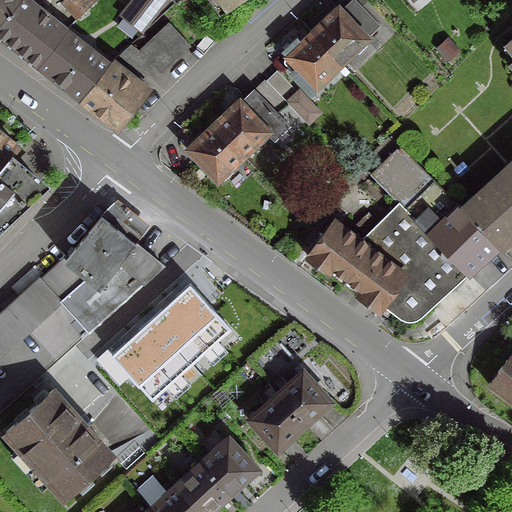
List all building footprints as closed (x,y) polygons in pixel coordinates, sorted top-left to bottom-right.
[(0,0),(0,22),(17,0),(0,0)] [(64,30),(26,0),(17,0),(0,22),(0,36),(36,65),(64,30)] [(87,9),(78,0),(62,0),(60,2),(76,19),(87,9)] [(160,0),(134,0),(123,15),(139,27),(160,0)] [(206,0),(218,15),(238,0),(206,0)] [(322,17),(324,20),(311,32),(340,62),(378,26),(355,2),(342,14),(336,8),(336,9),(333,6),(322,17)] [(137,50),(143,57),(145,59),(157,72),(187,44),(166,22),(137,50)] [(107,64),(64,30),(36,65),(79,100),(107,64)] [(295,39),(281,51),(298,69),(292,74),(309,91),(340,62),(311,32),(299,44),(295,39)] [(452,53),(444,42),(437,48),(445,59),(452,53)] [(136,71),(145,59),(143,57),(128,45),(117,55),(136,71)] [(138,81),(134,85),(107,64),(79,100),(115,128),(143,92),(142,91),(145,87),(138,81)] [(275,71),(264,81),(285,103),(305,125),(318,113),(297,92),(296,93),(275,71)] [(225,113),(212,125),(241,155),(265,132),(270,137),(283,125),(272,114),(285,103),(264,81),(239,103),(237,101),(237,102),(234,99),(223,110),(225,113)] [(185,146),(188,148),(187,149),(216,179),(241,155),(212,125),(199,138),(197,135),(185,146)] [(16,147),(0,134),(0,166),(7,158),(8,158),(17,148),(16,147)] [(358,164),(396,202),(359,239),(369,247),(405,274),(381,306),(401,321),(408,322),(415,320),(419,318),(497,247),(460,209),(387,135),(358,164)] [(0,221),(39,185),(8,158),(7,158),(0,166),(0,221)] [(511,162),(460,209),(497,247),(511,232),(511,162)] [(117,200),(41,277),(0,315),(0,354),(57,302),(86,334),(161,266),(135,245),(150,226),(117,200)] [(341,283),(369,247),(359,239),(332,219),(305,256),(341,283)] [(381,306),(405,274),(369,247),(341,283),(378,310),(381,306)] [(511,350),(486,384),(511,403),(511,350)] [(328,401),(301,371),(275,395),(302,424),(328,401)] [(63,497),(109,455),(50,389),(4,432),(63,497)] [(275,395),(249,418),(276,448),(302,424),(275,395)] [(253,468),(226,438),(200,462),(227,492),(253,468)] [(204,511),(227,492),(200,462),(175,486),(198,511),(204,511)] [(198,511),(175,486),(149,509),(151,511),(198,511)]
